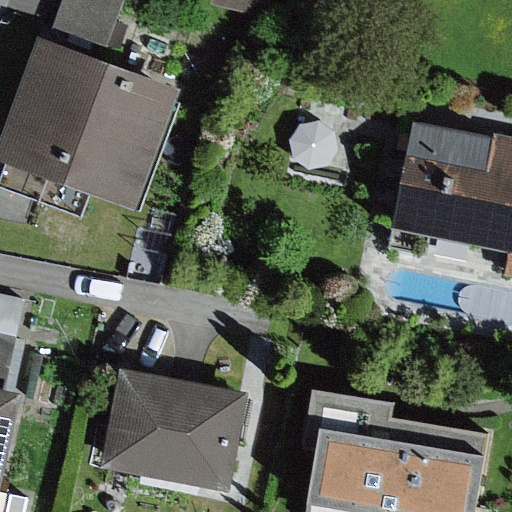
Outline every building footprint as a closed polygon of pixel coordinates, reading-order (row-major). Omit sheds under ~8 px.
[(62,0),(53,26),(109,47),(125,0),(62,0)] [(271,0),(215,0),(215,3),(268,16),(271,0)] [(186,81),(44,29),(0,147),(0,151),(141,203),(186,81)] [(511,133),(419,114),(396,222),(509,246),(504,271),(511,272),(511,133)] [(0,291),(0,382),(10,384),(28,298),(0,291)] [(253,387),(126,362),(106,460),(233,485),(253,387)] [(0,382),(0,501),(25,388),(10,384),(0,382)] [(403,397),(319,383),(309,444),(325,446),(314,511),(490,511),(492,503),(484,501),(496,429),(400,413),(403,397)]
